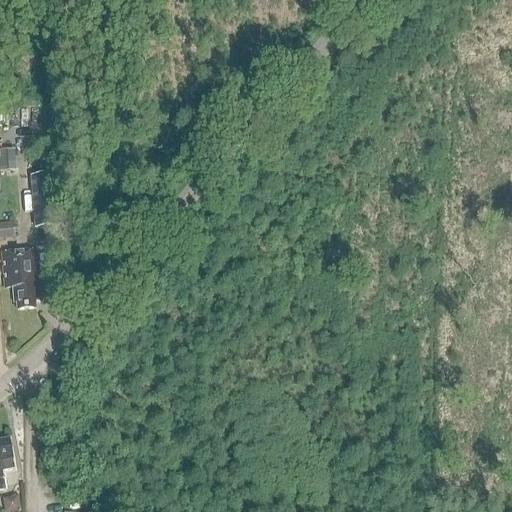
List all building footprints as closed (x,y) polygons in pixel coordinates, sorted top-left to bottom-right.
[(0,152),(0,164),(14,164),(13,152),(0,152)] [(60,228),(56,181),(55,175),(29,177),(34,230),(60,228)] [(18,239),(17,224),(1,225),(1,239),(18,239)] [(12,288),(13,304),(16,304),(16,311),(35,309),(34,302),(39,301),(35,251),(1,254),(4,289),(12,288)] [(14,470),(8,440),(0,441),(0,491),(5,490),(2,473),(14,470)] [(3,511),(20,511),(18,498),(2,500),(3,511)]
